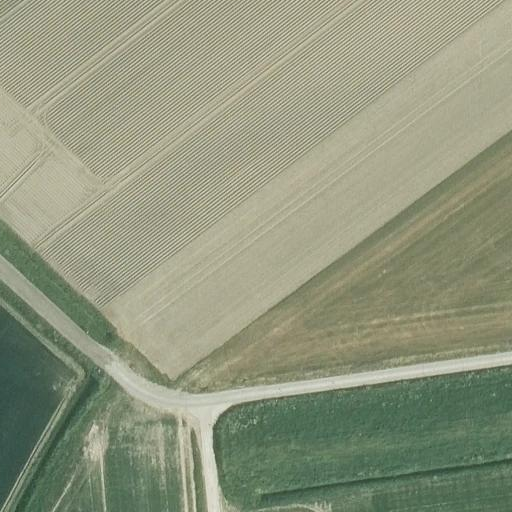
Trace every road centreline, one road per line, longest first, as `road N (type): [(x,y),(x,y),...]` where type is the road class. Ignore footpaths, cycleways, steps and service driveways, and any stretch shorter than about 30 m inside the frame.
road 1 (unclassified): [(511,358),(205,401)]
road 2 (track): [(102,358),(0,264)]
